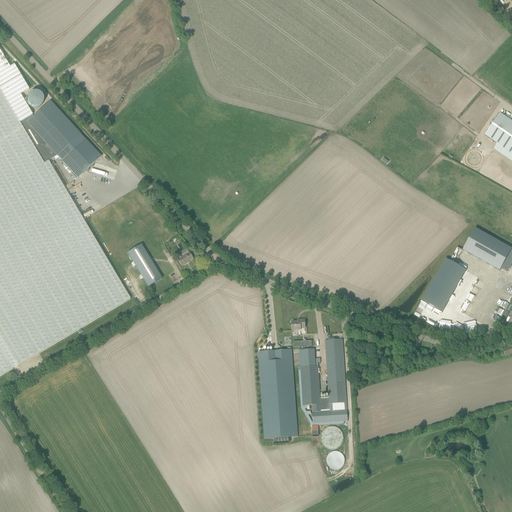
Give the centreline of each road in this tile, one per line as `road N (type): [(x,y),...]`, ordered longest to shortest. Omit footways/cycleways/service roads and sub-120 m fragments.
road 1 (unclassified): [(511,329),(465,347),(438,347),(223,265),(0,28)]
road 2 (track): [(209,255),(206,268),(0,392)]
road 3 (track): [(0,406),(64,511)]
